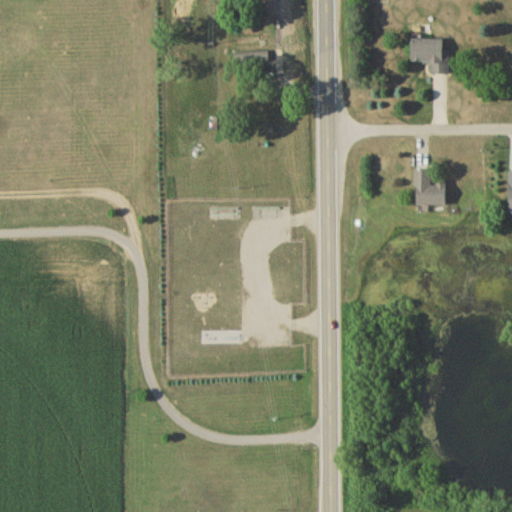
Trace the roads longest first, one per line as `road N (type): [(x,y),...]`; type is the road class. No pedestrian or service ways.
road 1 (tertiary): [(331,511),(327,0)]
road 2 (residential): [(329,135),(511,133)]
